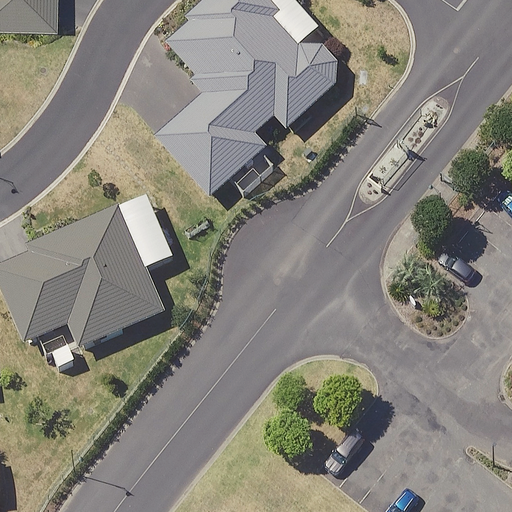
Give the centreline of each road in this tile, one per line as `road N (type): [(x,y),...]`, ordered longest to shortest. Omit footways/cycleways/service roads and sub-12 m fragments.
road 1 (residential): [(505,48),(303,285),(126,511)]
road 2 (residential): [(171,0),(133,40),(76,139),(0,199)]
